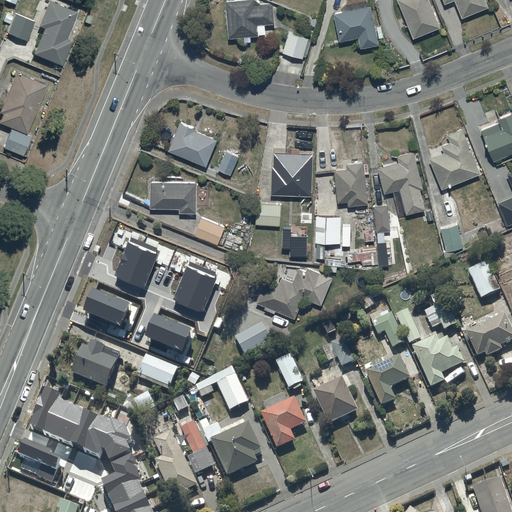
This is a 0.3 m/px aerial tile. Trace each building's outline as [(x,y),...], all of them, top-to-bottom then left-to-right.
[(53,0),(46,0),(37,24),(42,26),(31,52),(60,64),(71,39),(65,37),(76,9),(53,0)] [(254,0),(224,0),(228,37),(258,34),(257,23),(274,22),(273,3),(271,2),(255,3),(254,0)] [(429,0),(397,0),(413,36),(440,25),(429,0)] [(443,0),(445,2),(448,0),(455,0),(462,16),(488,5),(486,0),(443,0)] [(370,4),(334,12),(339,39),(358,36),(361,46),(378,42),(370,4)] [(6,31),(25,39),(33,19),(14,11),(6,31)] [(308,37),(288,31),(282,51),(302,57),(308,37)] [(0,122),(9,127),(25,133),(45,83),(36,79),(39,69),(21,62),(17,71),(14,70),(0,105),(0,111),(2,112),(0,116),(0,122)] [(499,121),(481,128),(494,159),(511,151),(511,110),(497,117),(499,121)] [(180,119),(168,149),(206,164),(217,138),(195,129),(196,126),(180,119)] [(428,156),(441,188),(480,172),(462,126),(447,133),(449,140),(441,143),(443,150),(428,156)] [(25,133),(9,127),(2,146),(22,154),(30,135),(25,133)] [(225,149),(217,168),(230,174),(239,155),(225,149)] [(414,150),(396,154),(398,161),(378,166),(384,191),(393,189),(398,212),(405,210),(406,213),(425,208),(420,189),(423,188),(414,150)] [(363,160),(346,162),(346,166),(334,168),(338,201),(347,200),(348,204),(368,201),(363,160)] [(312,165),(271,164),(270,193),(311,194),(312,165)] [(501,166),(488,172),(496,191),(511,185),(510,179),(507,180),(501,166)] [(149,179),(149,206),(179,206),(179,211),(196,211),(196,179),(149,179)] [(280,223),(280,202),(255,202),(255,223),(280,223)] [(387,203),(373,204),(376,231),(390,229),(387,203)] [(311,205),(300,204),(300,223),(313,224),(313,213),(311,213),(311,205)] [(341,214),(315,214),(315,240),(340,241),(341,214)] [(198,224),(193,234),(217,244),(225,226),(201,215),(199,219),(198,219),(196,223),(198,224)] [(455,220),(440,224),(441,226),(440,227),(445,249),(462,245),(457,222),(455,222),(455,220)] [(372,224),(363,225),(364,241),(373,241),(372,224)] [(145,282),(184,282),(186,251),(136,249),(136,269),(141,269),(141,277),(145,277),(145,282)] [(376,249),(346,252),(347,261),(362,259),(363,264),(378,263),(376,249)] [(337,253),(322,253),(322,261),(337,261),(337,253)] [(488,262),(469,271),(482,300),(501,291),(488,262)] [(266,275),(255,301),(265,305),(263,308),(274,312),(275,309),(294,317),(303,296),(321,303),(333,275),(306,265),(305,269),(298,266),(292,280),(281,276),(279,280),(266,275)] [(368,292),(372,300),(385,294),(381,286),(368,292)] [(458,325),(441,289),(429,294),(436,307),(425,312),(433,329),(442,324),(445,331),(458,325)] [(188,290),(182,304),(201,312),(207,298),(188,290)] [(117,297),(105,324),(140,340),(152,312),(135,305),(138,297),(125,291),(122,299),(117,297)] [(347,310),(338,315),(343,325),(352,321),(347,310)] [(379,312),(370,317),(379,336),(385,333),(388,338),(382,341),(387,353),(393,350),(393,349),(406,343),(392,313),(390,314),(389,310),(380,314),(379,312)] [(409,310),(397,316),(410,346),(423,340),(409,310)] [(511,330),(505,315),(468,333),(478,358),(485,355),(487,358),(503,351),(501,347),(511,342),(511,330)] [(322,323),(328,336),(336,333),(330,320),(322,323)] [(262,324),(235,338),(245,356),(271,342),(262,324)] [(436,337),(412,348),(432,390),(446,383),(442,375),(466,364),(458,348),(454,350),(448,338),(438,343),(436,337)] [(344,339),(322,349),(328,362),(338,358),(342,368),(355,363),(344,339)] [(157,354),(176,363),(182,348),(163,340),(163,341),(161,340),(156,352),(158,353),(157,354)] [(83,346),(71,375),(106,389),(118,361),(102,355),(105,348),(91,342),(88,349),(83,346)] [(281,343),(271,349),(276,359),(285,354),(284,352),(286,352),(281,343)] [(291,355),(276,363),(280,370),(277,372),(280,377),(282,376),(289,390),(304,382),(291,355)] [(169,391),(178,368),(147,356),(138,378),(169,391)] [(411,379),(400,356),(384,364),(381,359),(371,364),(373,369),(365,372),(382,407),(397,400),(391,389),(411,379)] [(196,386),(199,393),(206,398),(212,395),(211,387),(217,384),(230,412),(249,403),(232,368),(196,386)] [(342,378),(313,393),(330,426),(359,411),(346,385),(348,384),(345,378),(343,379),(342,378)] [(148,393),(134,402),(140,413),(146,410),(148,413),(156,409),(154,405),(155,405),(148,393)] [(285,395),(262,405),(265,411),(260,414),(277,449),(296,440),(292,432),(307,424),(295,399),(288,402),(285,395)] [(178,413),(179,413),(189,408),(184,397),(173,402),(175,405),(166,409),(170,417),(178,413)] [(107,404),(97,427),(113,434),(124,411),(107,404)] [(219,424),(204,431),(209,445),(212,443),(226,478),(258,464),(256,458),(262,455),(260,450),(261,450),(250,423),(246,425),(244,421),(222,431),(219,424)] [(181,429),(194,456),(207,449),(194,422),(181,429)] [(142,443),(134,426),(120,433),(128,450),(142,443)] [(198,487),(172,431),(153,440),(162,458),(155,461),(174,501),(190,494),(188,491),(198,487)] [(67,463),(62,475),(87,485),(102,449),(96,447),(99,440),(81,433),(78,440),(77,439),(72,451),(67,449),(63,461),(67,463)] [(511,511),(501,480),(473,489),(481,511),(511,511)] [(171,511),(162,490),(143,498),(145,504),(137,508),(139,511),(171,511)] [(135,511),(136,511),(126,491),(91,507),(92,511),(135,511)] [(61,511),(60,511),(76,511),(79,508),(61,501),(57,509),(61,511)]
